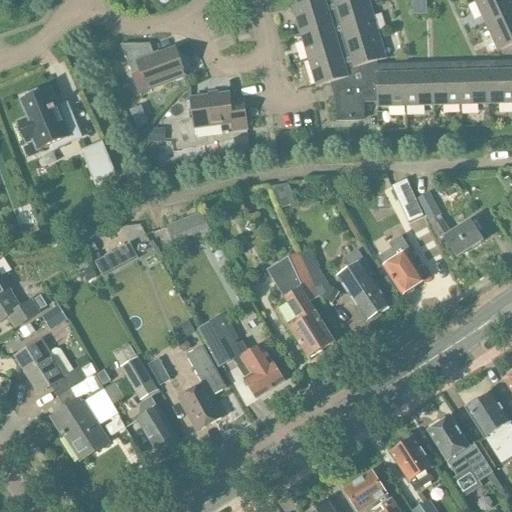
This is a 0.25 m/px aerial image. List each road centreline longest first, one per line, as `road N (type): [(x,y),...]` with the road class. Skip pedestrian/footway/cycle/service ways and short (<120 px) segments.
road 1 (tertiary): [(193,511),(511,306)]
road 2 (residential): [(274,66),(221,69),(184,13)]
